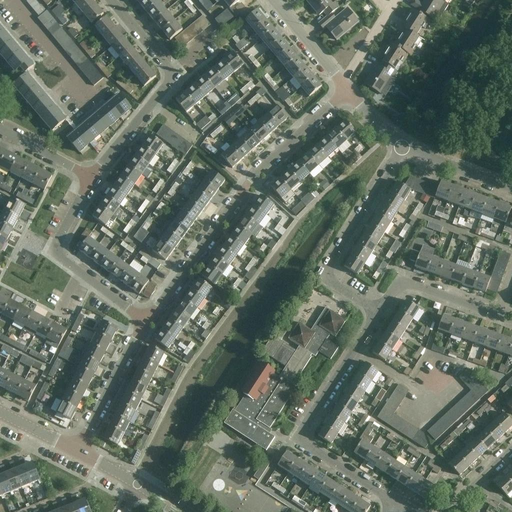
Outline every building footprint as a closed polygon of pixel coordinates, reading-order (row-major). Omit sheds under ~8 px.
[(28,0),(26,2),(39,17),(45,12),(34,0),(28,0)] [(91,0),(79,0),(75,4),(83,14),(95,4),(91,0)] [(140,0),(137,3),(145,12),(158,2),(156,0),(140,0)] [(222,0),(230,9),(240,0),(222,0)] [(323,12),(327,17),(331,14),(338,8),(334,3),(332,5),(327,0),(305,0),(319,16),(323,12)] [(437,23),(448,5),(443,2),(438,0),(425,0),(422,5),(414,0),(413,0),(410,6),(437,23)] [(158,2),(145,12),(153,22),(166,11),(158,2)] [(95,4),(83,14),(91,24),(103,14),(95,4)] [(239,13),(245,8),(241,4),(235,9),(239,13)] [(61,15),(55,8),(51,11),(57,19),(61,15)] [(319,24),(323,29),(325,27),(336,41),(348,31),(347,30),(357,21),(347,9),(335,19),(331,14),(327,17),(319,24)] [(407,23),(404,28),(419,38),(416,36),(421,27),(424,29),(429,21),(411,9),(404,21),(407,23)] [(221,28),(233,17),(227,10),(214,20),(221,28)] [(245,21),(253,30),(265,20),(257,10),(245,21)] [(47,11),(45,12),(39,17),(37,19),(44,27),(53,19),(47,11)] [(166,11),(153,22),(161,31),(174,21),(166,11)] [(61,15),(57,19),(63,25),(67,22),(61,15)] [(210,26),(202,16),(198,20),(205,29),(210,26)] [(94,28),(102,38),(114,28),(106,18),(94,28)] [(53,19),(44,27),(47,31),(57,23),(53,19)] [(205,29),(198,20),(193,24),(201,33),(205,29)] [(265,20),(253,30),(261,40),(273,30),(265,20)] [(174,21),(161,31),(170,41),(182,30),(174,21)] [(57,23),(47,31),(51,36),(60,28),(57,23)] [(201,33),(193,24),(188,28),(196,37),(201,33)] [(29,61),(0,26),(0,53),(16,72),(21,68),(23,70),(25,73),(33,66),(29,61)] [(60,28),(51,36),(55,40),(64,33),(60,28)] [(74,38),(78,35),(72,28),(68,31),(74,38)] [(114,28),(102,38),(111,47),(122,37),(114,28)] [(196,37),(188,28),(184,32),(192,41),(196,37)] [(390,43),(411,57),(416,48),(414,46),(419,38),(404,28),(403,28),(406,30),(403,35),(400,33),(393,45),(390,43)] [(273,30),(261,40),(269,50),(281,39),(273,30)] [(192,41),(184,32),(179,35),(187,45),(192,41)] [(64,33),(55,40),(59,45),(68,37),(64,33)] [(187,45),(179,35),(175,39),(182,48),(187,45)] [(68,37),(59,45),(63,49),(72,42),(68,37)] [(122,37),(111,47),(119,57),(131,47),(122,37)] [(281,39),(269,50),(277,59),(289,49),(281,39)] [(239,42),(235,46),(239,51),(247,45),(242,40),(239,42)] [(72,42),(63,49),(67,54),(76,46),(72,42)] [(79,45),(85,52),(89,49),(83,42),(79,45)] [(385,57),(382,62),(397,72),(397,71),(394,70),(400,61),(403,63),(408,55),(411,57),(390,43),(382,55),(385,57)] [(76,46),(67,54),(70,59),(80,51),(76,46)] [(131,47),(119,57),(127,67),(139,57),(131,47)] [(89,49),(85,52),(91,59),(95,56),(89,49)] [(289,49),(277,59),(285,69),(297,58),(289,49)] [(80,51),(70,59),(74,63),(83,56),(80,51)] [(233,53),(223,61),(233,73),(243,65),(233,53)] [(83,56),(74,63),(78,68),(87,60),(83,56)] [(139,57),(127,67),(135,77),(147,67),(139,57)] [(297,58),(285,69),(293,78),(305,68),(297,58)] [(87,60),(78,68),(82,73),(91,65),(87,60)] [(223,61),(213,69),(224,81),(233,73),(223,61)] [(96,65),(102,72),(105,69),(100,62),(96,65)] [(397,72),(382,62),(379,67),(376,66),(365,84),(379,93),(391,75),(394,77),(397,72)] [(91,65),(82,73),(86,77),(95,69),(91,65)] [(147,67),(135,77),(144,87),(156,77),(147,67)] [(305,68),(293,78),(301,88),(313,77),(305,68)] [(95,69),(86,77),(93,86),(103,79),(95,69)] [(105,69),(102,72),(107,79),(111,76),(105,69)] [(213,69),(204,77),(214,89),(224,81),(213,69)] [(66,120),(27,74),(14,86),(52,131),(66,120)] [(204,77),(194,85),(205,97),(214,89),(204,77)] [(313,77),(301,88),(309,97),(321,87),(313,77)] [(115,83),(122,89),(125,85),(118,79),(115,83)] [(125,85),(122,89),(129,95),(132,91),(125,85)] [(194,85),(185,93),(195,105),(205,97),(194,85)] [(195,105),(185,93),(175,101),(185,113),(195,105)] [(79,153),(131,109),(119,96),(68,139),(79,153)] [(237,118),(246,110),(242,105),(232,113),(234,115),(237,118)] [(277,106),(267,115),(278,127),(287,118),(277,106)] [(231,124),(237,118),(234,115),(228,120),(231,124)] [(267,115),(258,123),(269,135),(278,127),(267,115)] [(211,124),(210,123),(207,120),(205,117),(195,125),(200,131),(201,131),(202,132),(211,124)] [(345,121),(335,129),(346,141),(356,133),(345,121)] [(258,123),(249,132),(260,143),(269,135),(258,123)] [(156,135),(161,138),(168,129),(163,125),(157,133),(156,135)] [(168,129),(161,138),(165,142),(172,132),(168,129)] [(335,129),(326,138),(337,150),(346,141),(335,129)] [(172,132),(165,142),(170,145),(177,136),(172,132)] [(249,132),(240,140),(250,152),(260,143),(249,132)] [(150,136),(142,146),(155,155),(163,145),(150,136)] [(177,136),(170,145),(175,149),(182,139),(177,136)] [(326,138),(317,146),(328,158),(337,150),(326,138)] [(182,139),(175,149),(180,152),(187,142),(182,139)] [(240,140),(230,148),(241,160),(250,152),(240,140)] [(187,142),(180,152),(185,156),(192,146),(187,142)] [(142,146),(135,156),(148,165),(155,155),(142,146)] [(317,146),(308,154),(319,166),(328,158),(317,146)] [(230,148),(225,153),(222,149),(212,158),(224,168),(228,165),(232,169),(241,160),(230,148)] [(6,152),(0,163),(0,166),(10,172),(18,158),(6,152)] [(308,154),(299,162),(309,174),(319,166),(308,154)] [(135,156),(128,166),(141,175),(148,165),(135,156)] [(18,158),(10,172),(21,178),(29,164),(18,158)] [(299,162),(289,171),(300,183),(309,174),(299,162)] [(29,164),(21,178),(33,184),(40,170),(29,164)] [(128,166),(121,176),(134,186),(141,175),(128,166)] [(40,170),(33,184),(44,190),(52,176),(40,170)] [(211,171),(204,182),(217,191),(224,181),(211,171)] [(289,171),(280,179),(291,191),(300,183),(289,171)] [(121,176),(114,186),(127,196),(134,186),(121,176)] [(410,177),(403,187),(410,191),(411,190),(415,179),(410,177)] [(291,191),(280,179),(271,187),(281,199),(291,191)] [(415,179),(411,190),(417,193),(421,181),(415,179)] [(324,180),(319,185),(320,186),(324,191),(329,186),(324,180)] [(421,181),(417,193),(423,195),(427,183),(421,181)] [(204,182),(196,192),(209,201),(217,191),(204,182)] [(397,182),(390,193),(404,202),(411,191),(410,191),(403,187),(397,182)] [(438,188),(435,197),(447,202),(453,186),(441,182),(438,188)] [(427,183),(423,195),(428,197),(433,186),(427,183)] [(4,184),(1,189),(9,193),(11,189),(4,184)] [(114,186),(106,197),(119,206),(127,196),(114,186)] [(433,186),(428,197),(434,199),(435,197),(438,188),(433,186)] [(453,186),(447,202),(458,206),(464,191),(453,186)] [(464,191),(458,206),(470,210),(476,195),(464,191)] [(16,196),(24,201),(26,196),(18,192),(16,196)] [(196,192),(189,202),(202,211),(209,201),(196,192)] [(390,193),(383,204),(397,212),(404,202),(390,193)] [(476,195),(470,210),(482,215),(487,200),(476,195)] [(26,196),(24,201),(32,205),(34,201),(26,196)] [(260,196),(253,206),(266,216),(273,205),(260,196)] [(106,197),(99,207),(112,216),(119,206),(106,197)] [(11,198),(4,210),(19,218),(25,206),(11,198)] [(487,200),(482,215),(493,219),(499,204),(487,200)] [(189,202),(182,211),(195,221),(202,211),(189,202)] [(383,204),(377,214),(391,223),(397,212),(383,204)] [(499,204),(493,219),(505,224),(511,208),(499,204)] [(253,206),(246,216),(259,225),(266,216),(253,206)] [(112,216),(99,207),(92,217),(105,226),(112,216)] [(4,210),(0,218),(0,221),(13,229),(19,218),(4,210)] [(182,211),(174,221),(187,231),(195,221),(182,211)] [(377,214),(370,225),(384,233),(391,223),(377,214)] [(246,216),(238,226),(251,235),(259,225),(246,216)] [(0,221),(0,236),(7,240),(13,229),(0,221)] [(174,221),(167,231),(180,241),(187,231),(174,221)] [(370,225),(364,235),(378,244),(384,233),(370,225)] [(442,229),(443,228),(436,225),(434,231),(441,233),(442,229)] [(238,226),(231,236),(244,245),(251,235),(238,226)] [(88,237),(92,233),(92,232),(86,229),(79,238),(85,242),(88,237)] [(167,231),(160,241),(173,251),(180,241),(167,231)] [(364,235),(357,246),(371,254),(378,244),(364,235)] [(231,236),(224,246),(237,255),(244,245),(231,236)] [(88,257),(97,244),(88,237),(85,242),(79,250),(88,257)] [(267,247),(272,250),(277,244),(272,240),(267,247)] [(173,251),(160,241),(152,252),(165,261),(173,251)] [(396,241),(389,251),(392,253),(394,254),(401,244),(396,241)] [(98,264),(107,251),(97,244),(88,257),(98,264)] [(224,246),(216,256),(229,265),(237,255),(224,246)] [(357,246),(351,256),(364,265),(371,254),(357,246)] [(426,272),(431,257),(412,250),(409,260),(416,262),(414,267),(426,272)] [(108,272),(118,259),(107,251),(98,264),(108,272)] [(500,251),(498,257),(508,260),(510,255),(500,251)] [(216,256),(209,266),(222,275),(229,265),(216,256)] [(364,265),(351,256),(344,267),(358,275),(364,265)] [(431,257),(426,272),(438,276),(443,262),(431,257)] [(498,257),(496,262),(506,266),(508,260),(498,257)] [(150,258),(147,263),(157,270),(160,265),(150,258)] [(118,259),(108,272),(119,280),(128,266),(118,259)] [(443,262),(438,276),(450,280),(455,266),(443,262)] [(496,262),(494,268),(504,271),(506,266),(496,262)] [(129,287),(138,274),(128,266),(119,280),(129,287)] [(222,275),(209,266),(201,276),(214,286),(222,275)] [(381,275),(385,269),(380,266),(376,272),(379,274),(381,275)] [(455,266),(450,280),(461,284),(466,270),(455,266)] [(494,268),(492,273),(502,277),(504,271),(494,268)] [(466,270),(461,284),(473,288),(478,274),(466,270)] [(500,283),(502,277),(492,273),(490,279),(500,283)] [(149,281),(138,274),(129,287),(139,295),(140,293),(143,294),(143,295),(150,298),(156,285),(152,281),(150,283),(149,282),(149,281)] [(486,290),(488,284),(490,279),(478,274),(473,288),(485,293),(486,290)] [(199,279),(192,289),(204,299),(212,288),(199,279)] [(490,279),(488,284),(498,288),(500,283),(490,279)] [(488,284),(486,290),(496,294),(498,288),(488,284)] [(192,289),(184,299),(197,309),(204,299),(192,289)] [(0,294),(0,313),(2,315),(10,300),(0,294)] [(184,299),(177,309),(190,319),(197,309),(184,299)] [(10,300),(2,315),(13,321),(21,306),(10,300)] [(406,300),(399,311),(412,320),(419,309),(406,300)] [(21,306),(13,321),(25,327),(32,312),(21,306)] [(331,359),(338,347),(326,340),(330,334),(335,337),(346,320),(325,307),(311,330),(299,322),(288,339),(299,346),(304,349),(305,348),(312,353),(311,354),(312,354),(315,357),(319,352),(331,359)] [(177,309),(170,319),(182,329),(190,319),(177,309)] [(399,311),(393,322),(405,330),(412,320),(399,311)] [(32,312),(25,327),(36,333),(44,319),(32,312)] [(80,314),(75,322),(80,324),(84,316),(80,314)] [(438,330),(450,335),(455,320),(443,316),(438,330)] [(44,319),(36,333),(47,339),(55,325),(44,319)] [(170,319),(162,329),(175,339),(182,329),(170,319)] [(455,320),(450,335),(462,339),(467,324),(455,320)] [(103,321),(97,333),(111,340),(117,328),(103,321)] [(80,324),(75,322),(71,330),(76,332),(80,324)] [(393,322),(386,332),(399,340),(405,330),(393,322)] [(467,324),(462,339),(473,343),(478,328),(467,324)] [(55,325),(47,339),(59,345),(67,331),(55,325)] [(283,336),(288,329),(284,327),(279,333),(283,336)] [(478,328),(473,343),(485,347),(490,333),(478,328)] [(175,339),(162,329),(155,340),(168,349),(175,339)] [(206,340),(210,334),(206,331),(202,336),(206,340)] [(277,332),(274,337),(280,341),(283,336),(279,333),(277,332)] [(386,332),(379,342),(392,350),(399,340),(386,332)] [(97,333),(91,344),(105,352),(111,340),(97,333)] [(490,333),(485,347),(496,351),(501,337),(490,333)] [(280,341),(274,337),(272,336),(262,352),(264,353),(286,367),(279,377),(275,375),(276,374),(258,362),(240,390),(246,394),(237,408),(235,406),(224,424),(266,451),(275,437),(270,434),(271,430),(272,430),(269,428),(296,386),(292,384),(294,381),(295,382),(311,357),(310,357),(312,354),(311,354),(312,353),(305,348),(304,349),(299,346),(296,351),(280,341)] [(68,337),(64,345),(68,347),(73,339),(68,337)] [(511,340),(501,337),(496,351),(508,355),(511,343),(511,340)] [(6,342),(14,346),(17,342),(9,338),(6,342)] [(17,342),(14,346),(22,351),(25,346),(17,342)] [(392,350),(379,342),(372,353),(385,361),(392,350)] [(91,344),(85,356),(100,363),(105,352),(91,344)] [(1,350),(9,354),(11,350),(3,345),(1,350)] [(68,347),(64,345),(60,353),(64,355),(68,347)] [(149,346),(144,358),(158,365),(164,354),(149,346)] [(11,350),(9,354),(17,358),(19,354),(11,350)] [(29,354),(37,358),(39,354),(31,350),(29,354)] [(39,354),(37,358),(45,362),(47,358),(39,354)] [(85,356),(79,367),(94,374),(100,363),(85,356)] [(24,361),(32,366),(34,361),(26,357),(24,361)] [(144,358),(138,370),(152,377),(158,365),(144,358)] [(57,370),(61,362),(56,360),(52,368),(57,370)] [(34,361),(32,366),(40,370),(42,365),(34,361)] [(366,363),(358,374),(371,382),(378,371),(366,363)] [(178,366),(174,374),(179,376),(183,368),(178,366)] [(79,367),(74,379),(88,386),(94,374),(79,367)] [(57,370),(52,368),(48,376),(53,378),(57,370)] [(1,369),(0,371),(0,386),(5,389),(13,375),(1,369)] [(459,377),(463,382),(471,374),(467,369),(459,377)] [(138,370),(132,381),(146,388),(152,377),(138,370)] [(179,376),(174,374),(170,382),(175,384),(179,376)] [(358,374),(352,384),(365,392),(371,382),(358,374)] [(471,374),(463,382),(467,386),(475,378),(471,374)] [(13,375),(5,389),(17,395),(24,381),(13,375)] [(475,378),(467,386),(471,391),(479,399),(488,391),(475,378)] [(74,379),(68,390),(83,397),(88,386),(74,379)] [(24,381),(17,395),(28,401),(36,387),(24,381)] [(132,381),(126,392),(141,400),(146,388),(132,381)] [(45,382),(41,391),(45,393),(49,385),(45,382)] [(352,384),(345,394),(358,403),(365,392),(352,384)] [(398,384),(395,389),(405,396),(408,390),(398,384)] [(167,388),(163,396),(168,399),(172,391),(167,388)] [(395,389),(392,394),(402,401),(405,396),(395,389)] [(68,390),(62,401),(77,409),(83,397),(68,390)] [(45,393),(41,391),(37,399),(41,401),(45,393)] [(471,391),(466,395),(475,403),(479,399),(471,391)] [(126,392),(120,404),(135,411),(141,400),(126,392)] [(345,394),(338,405),(351,413),(358,403),(345,394)] [(392,394),(389,399),(398,406),(402,401),(392,394)] [(466,395),(462,399),(470,408),(475,403),(466,395)] [(168,399),(163,396),(159,405),(163,407),(168,399)] [(377,418),(387,424),(393,414),(398,406),(389,399),(377,418)] [(462,399),(458,403),(466,412),(470,408),(462,399)] [(77,409),(62,401),(56,413),(71,421),(77,409)] [(458,403),(453,407),(461,416),(466,412),(458,403)] [(120,404),(115,415),(129,423),(135,411),(120,404)] [(338,405),(331,415),(344,424),(351,413),(338,405)] [(453,407),(449,411),(457,420),(461,416),(453,407)] [(156,411),(152,420),(156,422),(160,414),(156,411)] [(449,411),(444,415),(453,424),(457,420),(449,411)] [(393,414),(387,424),(392,427),(398,417),(393,414)] [(511,422),(503,414),(494,422),(505,433),(511,426),(511,422)] [(115,415),(109,427),(123,434),(129,423),(115,415)] [(331,415),(325,426),(338,434),(344,424),(331,415)] [(444,415),(440,419),(448,428),(453,424),(444,415)] [(398,417),(392,427),(397,431),(404,420),(398,417)] [(440,419),(436,423),(444,432),(448,428),(440,419)] [(156,422),(152,420),(148,428),(152,430),(156,422)] [(404,420),(397,431),(402,434),(409,424),(404,420)] [(494,422),(485,431),(496,442),(505,433),(494,422)] [(369,444),(373,439),(369,436),(373,429),(371,427),(373,424),(370,423),(356,444),(358,446),(354,453),(365,460),(373,447),(369,444)] [(436,423),(431,427),(439,436),(444,432),(436,423)] [(409,424),(402,434),(407,437),(414,427),(409,424)] [(338,434),(325,426),(318,436),(331,445),(338,434)] [(123,434),(109,427),(103,439),(117,446),(123,434)] [(414,427),(407,437),(413,440),(419,430),(414,427)] [(439,436),(431,427),(427,431),(435,440),(439,436)] [(424,433),(419,430),(413,440),(424,448),(427,444),(424,433)] [(485,431),(476,439),(487,450),(496,442),(485,431)] [(144,434),(140,442),(145,444),(149,436),(144,434)] [(476,439),(467,448),(478,459),(487,450),(476,439)] [(145,444),(140,442),(136,450),(141,452),(145,444)] [(373,447),(365,460),(375,467),(384,454),(373,447)] [(467,448),(458,456),(469,467),(478,459),(467,448)] [(278,465),(288,473),(297,459),(286,452),(278,465)] [(270,463),(274,458),(273,457),(268,454),(265,460),(270,463)] [(384,454),(375,467),(385,474),(394,460),(384,454)] [(469,467),(458,456),(449,465),(459,476),(469,467)] [(297,459),(288,473),(299,479),(308,466),(297,459)] [(394,460),(385,474),(396,480),(404,467),(394,460)] [(33,462),(23,466),(31,484),(40,480),(33,462)] [(438,474),(441,469),(435,465),(433,468),(432,470),(438,474)] [(23,466),(14,469),(22,487),(31,484),(23,466)] [(308,466),(299,479),(309,486),(318,472),(308,466)] [(404,467),(396,480),(406,487),(415,474),(404,467)] [(14,469),(5,473),(12,491),(22,487),(14,469)] [(318,472),(309,486),(319,493),(328,479),(318,472)] [(5,473),(0,475),(0,487),(3,495),(12,491),(5,473)] [(415,474),(406,487),(417,494),(425,481),(415,474)] [(511,490),(511,483),(505,476),(496,485),(506,496),(511,490)] [(328,479),(319,493),(330,500),(339,486),(328,479)] [(425,481),(417,494),(427,501),(436,488),(425,481)] [(339,486),(330,500),(340,506),(349,493),(339,486)] [(349,493),(340,506),(348,511),(351,511),(359,500),(349,493)] [(90,511),(85,499),(76,503),(79,511),(90,511)] [(359,500),(351,511),(366,511),(370,507),(359,500)] [(79,511),(76,503),(67,506),(68,511),(79,511)]
